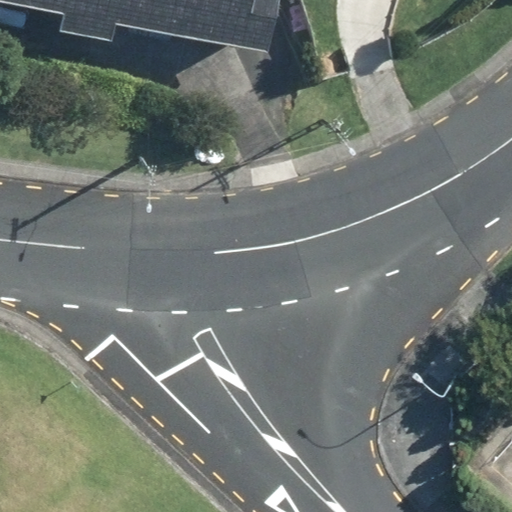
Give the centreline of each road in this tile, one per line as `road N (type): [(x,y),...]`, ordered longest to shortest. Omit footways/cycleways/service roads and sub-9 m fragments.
road 1 (tertiary): [(167,262),(307,245),(430,191),(511,132)]
road 2 (tertiary): [(167,262),(188,328),(216,373),(354,511)]
road 3 (tertiary): [(0,241),(167,262)]
